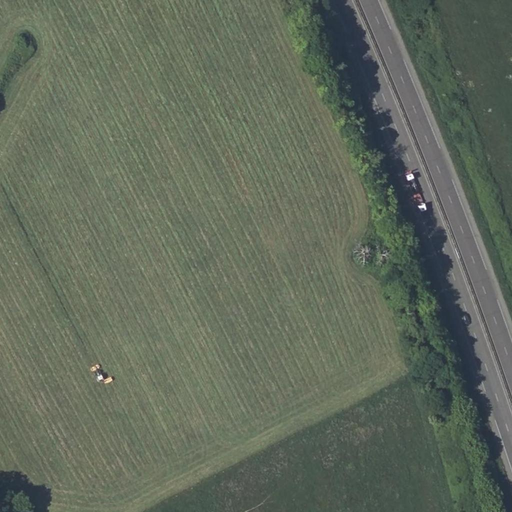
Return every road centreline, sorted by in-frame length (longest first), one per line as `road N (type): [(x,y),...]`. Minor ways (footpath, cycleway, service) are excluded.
road 1 (trunk): [(342,0),(511,442)]
road 2 (trunk): [(511,368),(368,0)]
